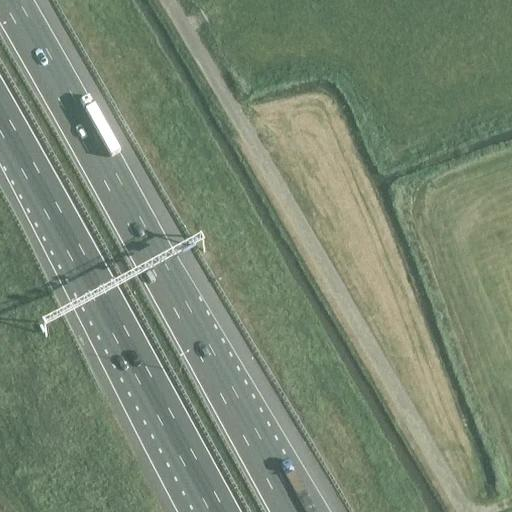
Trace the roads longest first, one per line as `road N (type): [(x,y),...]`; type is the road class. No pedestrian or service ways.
road 1 (motorway): [(291,511),(10,0)]
road 2 (motorway): [(0,115),(218,511)]
